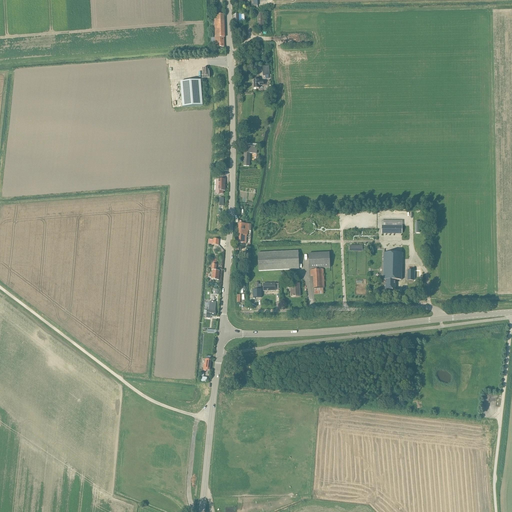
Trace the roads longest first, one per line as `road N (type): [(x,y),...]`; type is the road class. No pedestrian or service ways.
road 1 (tertiary): [(221,334),(233,140),(227,0)]
road 2 (tertiary): [(440,319),(221,334)]
road 3 (residential): [(240,311),(429,307),(440,319)]
road 4 (tertiary): [(201,511),(221,334)]
